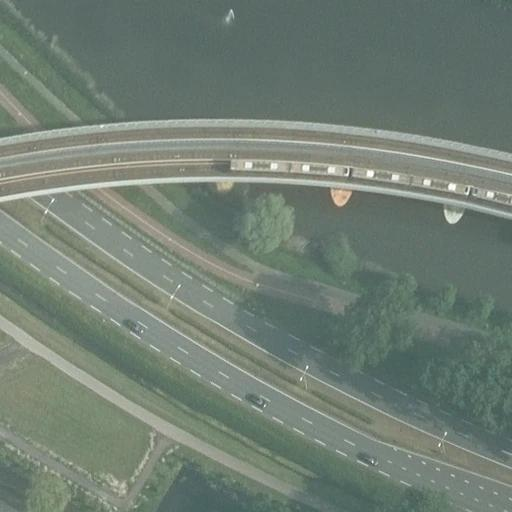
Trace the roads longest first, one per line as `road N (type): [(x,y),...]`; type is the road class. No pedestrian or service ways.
road 1 (primary): [(511,457),(244,329),(109,244),(0,160)]
road 2 (primary): [(0,225),(196,359),(361,447),(511,507)]
